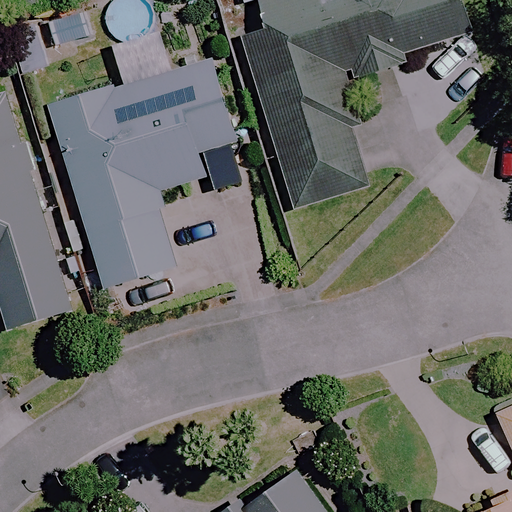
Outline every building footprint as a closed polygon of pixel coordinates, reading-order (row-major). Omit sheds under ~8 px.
[(0,0),(0,9),(38,0),(0,0)] [(262,0),(227,11),(289,213),(366,189),(347,130),(359,126),(346,82),(404,64),(402,57),(476,35),(465,0),(262,0)] [(230,145),(207,63),(48,106),(99,290),(174,269),(153,193),(203,179),(196,154),(230,145)] [(65,314),(5,97),(0,98),(0,324),(2,331),(65,314)] [(511,511),(511,408),(509,410),(511,416),(511,501),(487,511),(511,511)] [(320,511),(290,469),(230,511),(320,511)]
